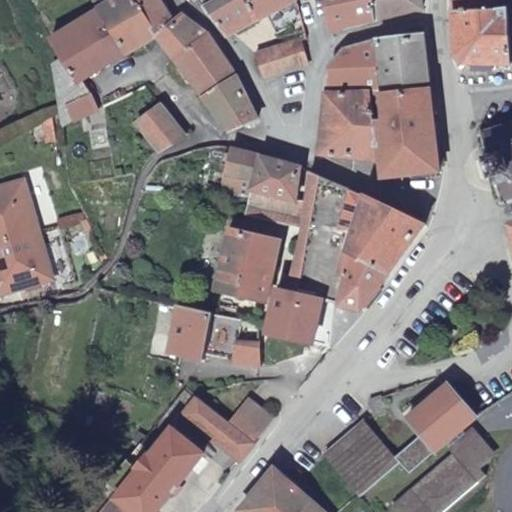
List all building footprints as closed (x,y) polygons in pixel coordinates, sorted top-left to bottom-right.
[(129,53),(159,35),(147,18),(136,0),(112,0),(106,4),(103,0),(100,0),(97,2),(101,7),(99,8),(129,53)] [(136,0),(147,18),(164,6),(160,0),(136,0)] [(202,0),(229,29),(255,17),(294,0),(202,0)] [(297,0),(294,0),(255,17),(261,35),(302,20),(297,0)] [(326,0),(334,33),(377,22),(374,0),(326,0)] [(374,0),(377,22),(423,9),(423,0),(374,0)] [(454,0),(456,11),(499,8),(498,0),(454,0)] [(147,18),(159,35),(175,23),(164,6),(147,18)] [(470,62),(511,62),(511,56),(510,7),(499,8),(456,11),(458,51),(470,62)] [(129,53),(99,8),(51,36),(64,58),(55,60),(61,96),(61,106),(90,95),(83,81),(129,53)] [(159,35),(175,57),(207,33),(184,16),(175,23),(159,35)] [(175,57),(206,97),(236,76),(207,33),(175,57)] [(378,94),(432,87),(427,34),(376,41),(378,93),(378,94)] [(302,40),(256,55),(263,78),(309,62),(302,40)] [(378,93),(376,41),(345,51),(331,66),(328,94),(378,93)] [(206,97),(231,129),(258,118),(236,76),(206,97)] [(440,170),(432,87),(378,94),(380,161),(381,177),(440,170)] [(380,161),(378,94),(378,93),(328,94),(321,153),(380,161)] [(100,109),(95,96),(70,106),(76,120),(100,109)] [(156,135),(164,151),(186,137),(160,108),(140,125),(151,138),(156,135)] [(484,158),(481,159),(487,178),(490,177),(491,181),(494,181),(495,185),(498,185),(501,196),(497,198),(498,202),(501,201),(502,203),(506,202),(506,199),(511,197),(511,119),(510,120),(511,123),(500,127),(498,123),(494,125),(494,128),(487,131),(486,128),(482,129),(483,132),(478,133),(479,137),(483,136),(487,148),(485,149),(486,154),(483,155),(484,158)] [(296,200),(301,167),(236,149),(224,195),(254,196),(254,188),(288,198),(296,200)] [(348,252),(367,196),(311,171),(301,241),(292,274),(288,285),(281,284),(277,283),(267,324),(267,326),(307,335),(315,296),(341,303),(354,254),(348,252)] [(0,241),(37,231),(22,182),(0,188),(0,241)] [(283,219),(288,198),(254,188),(254,196),(251,212),(283,219)] [(341,303),(362,308),(428,223),(367,196),(348,252),(354,254),(341,303)] [(267,300),(281,239),(232,228),(218,289),(267,300)] [(37,231),(0,241),(0,292),(51,278),(37,231)] [(288,285),(292,274),(283,272),(281,284),(288,285)] [(214,313),(181,306),(171,351),(205,358),(209,340),(217,341),(221,325),(213,323),(214,313)] [(260,365),(260,322),(242,319),(235,362),(260,365)] [(462,429),(476,417),(450,384),(409,418),(421,435),(394,455),(366,418),(326,453),(362,497),(403,465),(410,473),(444,443),(453,454),(394,503),(400,511),(442,511),(485,476),(480,469),(490,461),(462,429)] [(359,402),(377,424),(389,413),(382,394),(359,402)] [(186,413),(242,460),(256,442),(230,421),(200,396),(186,413)] [(230,421),(256,442),(275,419),(249,398),(230,421)] [(176,426),(187,436),(191,433),(179,423),(176,426)] [(150,456),(182,482),(206,452),(187,436),(176,426),(150,456)] [(156,511),(182,482),(150,456),(148,454),(137,468),(139,470),(105,511),(156,511)] [(325,511),(276,467),(242,508),(246,511),(325,511)]
